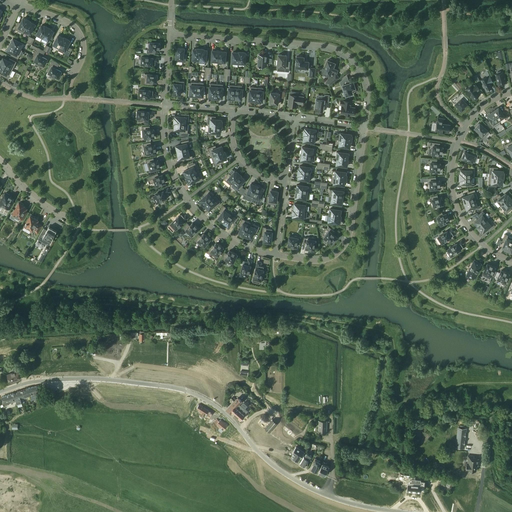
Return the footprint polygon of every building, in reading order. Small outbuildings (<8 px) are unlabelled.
[(23,33),(29,21),(25,18),(25,19),(23,18),(20,25),(17,23),(14,29),(23,33)] [(29,35),(35,24),(29,21),(30,21),(29,21),(23,33),(24,32),(29,35)] [(42,39),(48,27),(45,26),(45,27),(42,25),(36,36),(42,39)] [(53,31),(50,30),(51,29),(48,27),(42,39),(48,42),(53,31)] [(58,50),(64,38),(64,37),(64,38),(58,35),(54,45),(59,47),(58,50)] [(11,41),(9,44),(22,50),(21,49),(24,44),(13,38),(12,41),(11,41)] [(69,40),(64,38),(58,50),(68,56),(71,50),(67,48),(70,41),(68,41),(69,40)] [(148,50),(147,50),(147,54),(155,54),(155,51),(156,51),(159,51),(159,48),(160,46),(159,46),(159,43),(149,42),(148,50)] [(18,59),(22,50),(9,44),(8,47),(9,47),(7,50),(14,53),(12,56),(18,59)] [(186,62),(186,56),(183,55),(184,48),(182,48),(182,47),(178,47),(178,48),(177,48),(176,61),(186,62)] [(47,60),(47,59),(41,56),(43,51),(38,48),(36,51),(32,59),(36,61),(35,64),(41,67),(42,65),(44,65),(45,65),(47,60)] [(264,54),(260,54),(259,58),(258,58),(258,66),(259,66),(260,66),(265,66),(265,63),(271,63),(271,59),(267,58),(266,57),(266,55),(264,55),(264,54)] [(289,72),(290,63),(286,63),(286,55),(285,55),(285,54),(282,54),(282,55),(278,54),(277,67),(285,67),(285,71),(289,72)] [(297,56),(296,63),(296,68),(308,69),(308,61),(303,61),(303,57),(302,57),(298,56),(298,57),(297,56)] [(142,57),(141,64),(152,65),(155,65),(155,61),(158,61),(158,58),(149,57),(146,57),(142,57)] [(3,58),(0,64),(0,63),(12,70),(17,62),(11,59),(9,61),(3,58)] [(330,75),(327,81),(326,83),(329,86),(339,78),(335,73),(335,72),(336,72),(337,69),(333,68),(335,63),(333,62),(333,61),(333,60),(332,60),(332,59),(331,59),(330,59),(330,60),(329,60),(329,61),(327,60),(324,69),(323,69),(322,69),(322,70),(321,70),(321,71),(322,71),(322,72),(323,72),(323,73),(330,75)] [(61,71),(56,69),(55,68),(58,63),(52,60),(46,71),(50,74),(49,76),(55,79),(57,77),(58,77),(59,77),(62,73),(61,72),(61,71)] [(8,79),(12,70),(0,63),(0,71),(3,73),(2,76),(8,79)] [(497,74),(495,74),(499,86),(503,85),(502,84),(506,82),(505,79),(504,75),(503,72),(501,72),(501,71),(497,72),(497,74)] [(153,85),(153,82),(156,82),(157,79),(158,75),(157,75),(157,74),(145,74),(144,84),(153,85)] [(349,83),(347,76),(340,82),(341,86),(342,85),(343,88),(342,89),(343,92),(344,91),(346,96),(352,94),(352,91),(355,90),(354,89),(355,88),(353,82),(349,83)] [(487,77),(480,80),(482,84),(481,84),(483,88),(484,87),(486,90),(492,87),(490,83),(493,82),(490,76),(487,77)] [(174,84),(173,94),(174,94),(174,95),(179,95),(179,94),(180,94),(181,87),(184,88),(184,81),(178,81),(178,84),(174,84)] [(455,82),(451,85),(457,91),(461,88),(455,82)] [(472,84),(466,89),(466,90),(465,90),(470,96),(471,95),(473,99),(480,94),(477,91),(479,89),(475,83),(472,85),(472,84)] [(146,97),(155,98),(155,95),(153,94),(153,91),(150,90),(139,89),(139,96),(142,97),(146,97)] [(277,104),(278,104),(279,97),(284,98),(285,92),(279,91),(279,93),(271,92),(269,103),(272,104),(273,105),(276,105),(277,104)] [(304,97),(298,96),(298,93),(290,91),(288,102),(287,105),(288,105),(288,106),(296,107),(297,103),(303,104),(304,97)] [(455,104),(461,111),(464,108),(464,107),(467,104),(465,102),(468,99),(462,93),(456,99),(458,101),(455,104)] [(323,111),(324,111),(324,107),(323,107),(324,102),(328,102),(329,95),(325,95),(324,100),(316,99),(315,109),(319,110),(319,111),(323,111)] [(350,107),(350,105),(351,101),(341,100),(340,104),(342,105),(342,106),(341,113),(345,114),(350,115),(350,114),(355,115),(355,111),(354,111),(355,107),(350,107)] [(508,118),(505,112),(502,114),(498,108),(495,110),(495,109),(492,111),(500,123),(501,123),(500,121),(505,118),(506,119),(508,118)] [(151,115),(154,115),(154,112),(145,111),(141,110),(141,111),(137,111),(137,118),(148,119),(151,119),(151,115)] [(500,123),(492,111),(489,113),(490,113),(487,115),(491,121),(489,123),(492,128),(500,123)] [(189,114),(183,114),(182,117),(175,116),(175,118),(174,118),(174,122),(188,124),(189,114)] [(221,126),(222,121),(221,121),(221,120),(214,119),(214,116),(208,116),(207,119),(209,119),(209,125),(221,126)] [(450,124),(444,123),(444,119),(438,118),(437,122),(436,122),(435,131),(449,133),(450,124)] [(188,133),(188,124),(174,122),(174,123),(175,123),(174,129),(181,130),(181,133),(188,133)] [(480,123),(479,124),(478,123),(475,127),(475,128),(480,133),(478,135),(483,140),(490,133),(480,123)] [(221,127),(221,126),(209,125),(208,132),(206,132),(206,135),(213,135),(213,132),(220,133),(220,127),(221,127)] [(142,126),(142,138),(154,137),(154,134),(154,132),(154,129),(150,129),(150,126),(142,126)] [(304,130),(303,134),(318,136),(319,130),(305,128),(305,130),(304,130)] [(351,134),(339,133),(338,137),(336,137),(336,139),(351,141),(352,136),(351,136),(351,134)] [(318,137),(318,136),(303,134),(303,135),(304,135),(303,141),(315,143),(316,136),(318,137)] [(351,141),(336,139),(340,140),(339,146),(349,147),(350,141),(351,141)] [(189,140),(182,141),(183,144),(176,146),(177,149),(176,149),(177,152),(189,150),(188,143),(189,143),(189,140)] [(511,141),(503,146),(506,151),(509,150),(511,155),(511,141)] [(155,147),(155,144),(152,145),(151,145),(151,142),(143,143),(145,155),(156,153),(156,150),(156,147),(155,147)] [(439,146),(440,143),(429,142),(428,145),(430,146),(430,148),(429,148),(428,153),(441,155),(442,152),(442,150),(442,147),(439,146)] [(211,157),(225,152),(224,152),(222,146),(215,149),(214,146),(208,148),(211,157)] [(301,150),(301,153),(315,155),(312,155),(313,148),(302,147),(302,150),(301,150)] [(191,156),(189,150),(177,152),(177,156),(178,155),(179,159),(186,157),(187,160),(193,159),(192,155),(191,156)] [(219,161),(226,158),(226,157),(225,152),(211,157),(215,166),(221,164),(219,161)] [(336,152),(336,158),(348,160),(349,157),(348,156),(348,153),(336,152)] [(478,154),(472,152),(471,155),(465,152),(464,153),(464,152),(462,157),(462,158),(475,163),(478,154)] [(314,162),(315,155),(301,153),(300,157),(301,157),(301,160),(314,162)] [(149,171),(160,168),(159,165),(160,165),(159,162),(158,163),(158,160),(155,161),(155,160),(154,161),(153,158),(146,160),(149,171)] [(348,163),(348,160),(336,158),(337,159),(336,165),(347,166),(347,163),(348,163)] [(440,169),(440,166),(440,163),(437,163),(437,160),(430,159),(429,165),(430,165),(430,171),(439,172),(439,169),(440,169)] [(195,163),(189,165),(190,168),(184,171),(186,177),(199,171),(195,163)] [(299,169),(298,172),(311,174),(312,167),(300,166),(299,169)] [(474,167),(468,167),(468,170),(461,170),(461,173),(460,173),(460,177),(474,177),(474,167)] [(503,173),(503,171),(496,171),(496,167),(490,167),(489,177),(503,178),(503,173)] [(345,175),(346,172),(332,170),(331,177),(346,179),(346,175),(345,175)] [(203,180),(199,171),(186,177),(188,182),(189,182),(189,183),(196,180),(197,183),(203,180)] [(231,186),(240,175),(237,172),(236,172),(235,171),(230,176),(228,174),(223,179),(231,186)] [(310,180),(311,174),(298,172),(298,176),(298,179),(310,180)] [(158,173),(147,177),(149,184),(155,182),(157,186),(165,182),(164,180),(165,180),(164,177),(163,177),(162,175),(159,176),(158,173)] [(240,185),(241,184),(245,180),(240,176),(240,175),(231,186),(238,192),(242,187),(240,185)] [(345,182),(346,179),(331,177),(330,183),(344,185),(344,182),(345,182)] [(439,183),(439,182),(439,180),(436,180),(436,177),(427,178),(428,184),(429,184),(429,189),(440,188),(439,185),(440,185),(440,183),(439,183)] [(474,177),(460,177),(460,180),(460,183),(468,183),(468,186),(474,186),(474,183),(472,183),(472,177),(474,177)] [(503,178),(489,177),(488,186),(494,187),(495,184),(502,184),(502,178),(503,178)] [(252,199),(257,185),(254,184),(254,185),(251,184),(248,190),(245,189),(243,195),(252,199)] [(260,186),(257,185),(252,199),(258,201),(256,205),(261,207),(262,202),(261,202),(263,196),(260,195),(263,188),(260,187),(260,186)] [(296,188),(295,191),(310,193),(308,193),(309,186),(297,185),(297,188),(296,188)] [(157,194),(153,196),(156,203),(167,198),(166,197),(169,196),(167,193),(170,191),(168,188),(160,193),(159,192),(157,194)] [(204,206),(215,196),(208,189),(203,193),(205,195),(200,200),(201,201),(201,202),(204,206)] [(330,189),(329,196),(343,198),(343,194),(343,191),(330,189)] [(276,205),(277,191),(277,190),(276,190),(272,190),(271,191),(271,190),(270,197),(267,197),(266,203),(276,205)] [(474,190),(468,192),(469,195),(463,197),(464,200),(463,200),(464,203),(478,199),(474,190)] [(309,199),(310,193),(295,191),(295,194),(296,194),(295,198),(309,199)] [(6,194),(5,193),(0,201),(0,200),(0,207),(1,208),(2,207),(9,211),(14,202),(10,200),(12,197),(11,197),(12,197),(9,195),(8,195),(9,194),(6,193),(6,194)] [(500,206),(510,198),(508,195),(507,196),(505,193),(500,198),(498,196),(493,200),(495,202),(496,201),(500,206)] [(443,203),(443,200),(442,200),(441,197),(438,198),(437,195),(431,196),(431,199),(432,199),(434,207),(443,204),(443,203)] [(221,203),(215,196),(204,206),(205,205),(209,210),(214,205),(216,207),(221,203)] [(343,201),(343,198),(329,196),(328,202),(341,204),(342,201),(343,201)] [(508,208),(510,207),(511,204),(511,201),(511,200),(510,198),(500,206),(504,211),(503,212),(505,214),(510,210),(508,208)] [(478,199),(464,203),(465,207),(466,206),(467,209),(474,207),(475,210),(481,208),(480,205),(477,206),(475,200),(478,199)] [(21,218),(23,220),(28,212),(25,210),(26,208),(24,206),(24,205),(23,205),(24,204),(20,202),(20,203),(19,203),(12,215),(16,217),(15,218),(19,221),(21,218)] [(293,210),(307,212),(306,211),(306,205),(294,204),(294,210),(293,210)] [(223,223),(231,211),(229,214),(224,210),(226,207),(223,205),(220,211),(222,213),(218,218),(220,220),(220,221),(223,223)] [(328,215),(340,217),(340,216),(340,210),(330,208),(329,215),(328,215)] [(306,218),(307,212),(293,210),(292,215),(293,215),(293,216),(306,218)] [(239,217),(231,211),(223,223),(225,225),(226,224),(228,226),(233,220),(235,222),(239,217)] [(487,219),(484,214),(485,213),(483,211),(478,215),(480,217),(474,222),(478,227),(477,227),(478,228),(489,218),(487,219)] [(449,221),(448,218),(447,216),(446,213),(443,215),(442,212),(435,215),(440,225),(449,221)] [(181,225),(181,224),(188,218),(186,215),(184,217),(181,214),(179,216),(168,226),(173,232),(178,226),(179,227),(181,225)] [(26,223),(25,226),(28,228),(27,229),(31,231),(32,230),(38,233),(42,226),(36,223),(38,220),(37,220),(35,218),(34,218),(35,217),(32,215),(31,216),(30,216),(27,222),(26,222),(26,223)] [(340,221),(340,217),(328,215),(327,221),(339,223),(339,221),(340,221)] [(495,226),(489,218),(478,228),(481,231),(482,232),(488,228),(490,230),(495,226)] [(245,236),(251,223),(242,219),(239,225),(242,226),(239,232),(242,234),(245,236)] [(192,223),(190,225),(188,223),(183,228),(185,231),(186,230),(192,236),(198,229),(196,227),(197,226),(195,225),(194,225),(192,223)] [(259,227),(251,223),(245,236),(248,237),(248,236),(251,238),(254,231),(257,232),(259,227)] [(333,241),(335,239),(336,237),(334,235),(334,234),(335,232),(328,226),(326,229),(328,230),(323,237),(325,238),(323,240),(327,243),(328,241),(331,243),(333,241)] [(50,242),(56,232),(56,231),(49,227),(47,230),(44,228),(38,238),(41,240),(41,241),(47,245),(49,241),(50,242)] [(270,243),(272,229),(266,228),(266,227),(263,227),(262,234),(265,235),(264,242),(264,243),(270,243),(270,242),(270,243)] [(454,230),(452,227),(438,237),(442,243),(447,240),(451,237),(453,235),(451,232),(454,230)] [(199,234),(194,241),(197,243),(197,242),(200,244),(200,243),(204,246),(210,239),(208,237),(206,235),(204,233),(202,236),(201,236),(199,234)] [(508,251),(511,242),(511,238),(507,236),(508,235),(505,234),(503,240),(505,241),(502,247),(505,249),(505,250),(508,251)] [(291,246),(291,247),(293,247),(296,247),(297,244),(297,243),(300,244),(301,237),(295,236),(295,237),(289,237),(288,246),(291,246)] [(309,249),(308,249),(311,250),(311,249),(314,250),(316,238),(307,237),(307,238),(304,238),(303,244),(306,245),(306,248),(309,249)] [(461,244),(463,243),(461,240),(453,245),(450,247),(451,247),(446,250),(450,257),(455,253),(455,254),(458,252),(457,252),(461,250),(460,249),(463,248),(461,244)] [(214,246),(211,244),(206,253),(209,254),(210,254),(217,258),(223,247),(221,246),(221,245),(219,244),(216,243),(214,245),(214,246)] [(45,250),(39,260),(41,262),(48,252),(45,250)] [(235,253),(232,252),(229,251),(228,254),(225,253),(222,259),(232,264),(237,254),(234,253),(235,253)] [(478,269),(482,260),(480,258),(478,261),(475,260),(473,262),(467,275),(473,278),(476,272),(477,272),(478,270),(478,269)] [(249,269),(252,260),(248,259),(248,262),(244,261),(243,264),(240,275),(248,276),(249,273),(250,270),(249,269)] [(261,262),(257,262),(255,272),(254,272),(254,275),(252,282),(260,283),(261,277),(262,277),(263,274),(262,274),(263,270),(264,267),(260,266),(261,262)] [(491,284),(496,272),(494,270),(495,267),(492,266),(490,265),(487,264),(481,277),(488,280),(488,282),(491,284)] [(506,288),(511,278),(508,276),(509,273),(506,272),(504,271),(501,270),(500,273),(497,272),(495,275),(498,277),(497,280),(502,282),(501,284),(504,285),(503,287),(506,288)] [(22,375),(20,367),(14,369),(15,372),(13,373),(15,381),(20,379),(19,375),(22,374),(22,375)] [(41,397),(38,390),(37,387),(37,386),(28,388),(27,388),(30,397),(31,400),(36,398),(41,397)] [(30,397),(27,388),(18,391),(21,400),(30,397)] [(21,400),(18,391),(14,393),(16,401),(17,404),(22,402),(21,400)] [(16,401),(14,393),(2,397),(5,405),(16,401)] [(245,415),(236,407),(241,402),(240,400),(239,399),(237,398),(227,409),(240,420),(240,421),(245,415)] [(210,416),(203,411),(199,416),(206,423),(210,416)] [(264,428),(269,432),(276,422),(271,419),(264,428)] [(226,426),(219,421),(215,426),(222,432),(226,426)] [(326,433),(326,421),(319,421),(318,433),(326,433)] [(466,433),(466,429),(458,428),(456,447),(464,448),(464,444),(465,433),(466,433)] [(300,459),(304,452),(296,447),(292,453),(293,454),(291,458),(298,462),(300,458),(300,459)] [(310,460),(312,457),(307,454),(305,458),(304,457),(300,464),(304,467),(307,463),(309,465),(312,461),(310,460)] [(469,469),(469,470),(476,471),(476,467),(478,467),(478,460),(473,459),(473,457),(468,456),(468,459),(466,459),(466,460),(464,460),(464,463),(466,464),(466,469),(469,469)] [(314,463),(311,469),(317,472),(319,467),(318,466),(319,464),(320,461),(315,459),(314,462),(314,463)] [(327,463),(323,461),(318,472),(325,476),(329,467),(326,465),(327,463)] [(424,481),(420,481),(421,475),(415,474),(415,476),(404,475),(402,486),(407,486),(406,491),(420,492),(421,486),(423,486),(424,481)]
